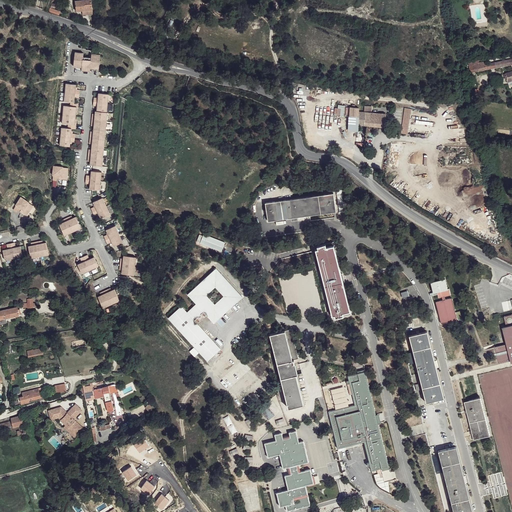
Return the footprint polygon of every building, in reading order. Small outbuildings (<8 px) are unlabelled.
[(58,1),(53,0),(52,0),(50,10),(58,13),(59,9),(58,1)] [(75,0),(76,11),(93,9),(92,0),(75,0)] [(85,53),(76,53),(75,67),(83,68),(83,71),(91,72),(92,69),(100,70),(101,55),(93,54),(92,60),(84,59),(85,53)] [(471,67),(472,71),(511,64),(511,56),(480,61),(481,64),(471,67)] [(78,85),(68,84),(66,103),(72,103),(76,103),(77,99),(81,99),(81,90),(77,90),(78,85)] [(111,95),(100,94),(100,99),(96,98),(95,106),(99,106),(99,112),(97,112),(97,115),(95,114),(93,127),(95,127),(95,133),(93,133),(91,145),(94,145),(93,151),(91,150),(89,162),(92,163),(92,166),(104,167),(110,113),(108,113),(111,95)] [(336,105),(335,116),(343,116),(344,106),(336,105)] [(72,107),(66,107),(64,124),(70,125),(79,126),(80,108),(72,107)] [(351,107),(351,116),(360,117),(359,125),(387,127),(388,114),(360,111),(360,108),(351,107)] [(63,129),(62,146),(73,147),(73,143),(76,144),(77,135),(73,135),(73,130),(70,130),(63,129)] [(67,168),(57,167),(56,177),(57,177),(56,182),(60,183),(61,179),(63,179),(62,181),(71,182),(72,170),(67,169),(67,168)] [(95,179),(90,178),(89,186),(94,187),(93,192),(103,193),(105,175),(95,173),(95,179)] [(330,195),(264,205),(266,223),(333,212),(330,195)] [(32,204),(23,198),(18,206),(19,207),(16,211),(19,213),(21,210),(23,212),(22,212),(29,217),(36,207),(31,204),(32,204)] [(113,217),(106,201),(96,205),(98,209),(94,211),(97,219),(102,217),(104,221),(113,217)] [(66,225),(62,227),(67,238),(83,230),(78,219),(74,221),(73,219),(65,222),(66,225)] [(125,246),(118,229),(109,233),(111,238),(106,239),(110,247),(114,245),(116,250),(125,246)] [(202,237),(198,247),(220,254),(223,244),(202,237)] [(35,247),(30,248),(32,260),(50,257),(48,244),(43,245),(43,243),(34,244),(35,247)] [(9,250),(4,251),(6,261),(24,257),(22,248),(17,249),(16,244),(8,245),(9,250)] [(323,247),(316,248),(314,253),(331,318),(333,317),(334,321),(342,318),(341,315),(349,313),(331,248),(324,249),(323,247)] [(84,266),(79,267),(83,277),(100,270),(96,260),(91,262),(89,258),(82,261),(84,266)] [(138,261),(126,259),(125,264),(123,264),(121,272),(124,273),(123,278),(136,279),(138,261)] [(214,272),(186,297),(195,307),(186,315),(180,309),(168,321),(205,364),(219,352),(194,323),(202,315),(212,326),(240,300),(214,272)] [(443,280),(430,283),(433,296),(437,295),(437,298),(440,298),(442,301),(435,303),(440,324),(457,320),(451,300),(444,300),(443,297),(449,295),(448,289),(446,290),(443,280)] [(104,299),(99,300),(104,312),(121,304),(116,293),(111,295),(110,292),(102,296),(104,299)] [(35,310),(35,307),(34,302),(29,302),(29,306),(24,306),(24,311),(35,310)] [(0,315),(0,323),(20,319),(19,312),(0,315)] [(507,344),(494,347),(498,364),(511,360),(511,315),(503,318),(506,328),(504,328),(507,344)] [(284,333),(269,337),(288,410),(303,406),(295,377),(297,376),(293,361),(291,362),(284,333)] [(425,333),(408,337),(426,403),(443,400),(425,333)] [(5,353),(5,355),(7,355),(8,360),(53,352),(52,346),(16,353),(11,354),(11,352),(5,353)] [(364,373),(347,378),(348,382),(346,383),(346,386),(348,386),(354,407),(329,413),(338,449),(364,443),(369,464),(367,465),(368,468),(371,468),(371,472),(381,470),(389,468),(378,425),(376,416),(364,373)] [(67,387),(57,389),(58,396),(68,395),(67,387)] [(97,388),(93,389),(94,392),(95,392),(97,398),(96,398),(96,401),(97,402),(105,399),(109,414),(115,413),(109,389),(98,392),(97,388)] [(93,389),(85,391),(86,398),(87,403),(87,404),(96,401),(96,398),(97,398),(95,392),(94,392),(93,389)] [(24,396),(25,400),(21,401),(23,408),(31,406),(30,404),(44,401),(41,391),(24,396)] [(478,400),(464,403),(474,440),(489,436),(478,400)] [(62,409),(50,413),(52,419),(61,416),(64,420),(62,422),(67,427),(70,430),(72,427),(80,434),(84,430),(74,421),(82,412),(77,407),(68,415),(62,409)] [(262,412),(268,420),(274,415),(269,408),(262,412)] [(14,429),(15,431),(21,429),(25,428),(23,419),(13,422),(13,424),(14,429)] [(7,425),(0,427),(0,434),(9,432),(8,431),(7,425)] [(76,439),(80,434),(72,427),(70,430),(67,427),(65,429),(76,439)] [(28,436),(25,428),(21,429),(23,433),(18,435),(19,439),(28,436)] [(275,443),(265,446),(269,460),(279,457),(283,471),(288,469),(289,477),(285,478),(288,492),(277,495),(280,508),(285,507),(287,511),(288,511),(301,508),(311,508),(306,488),(307,487),(308,488),(315,486),(312,479),(309,472),(300,474),(298,467),(308,464),(303,444),(299,445),(295,434),(289,436),(289,438),(283,439),(282,436),(274,438),(275,443)] [(472,511),(455,448),(438,452),(453,511),(472,511)]
